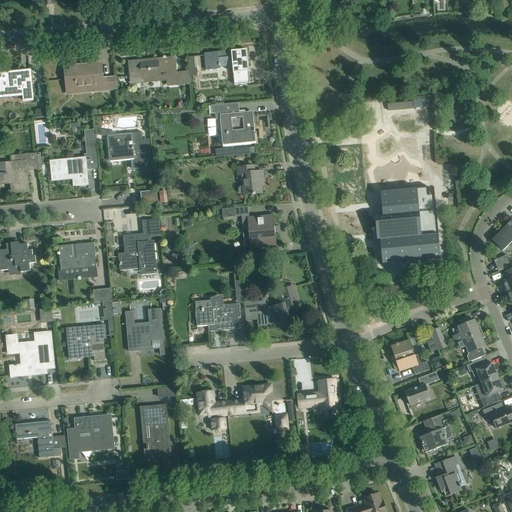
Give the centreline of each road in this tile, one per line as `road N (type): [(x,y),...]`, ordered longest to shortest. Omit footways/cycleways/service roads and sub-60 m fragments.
road 1 (residential): [(349,341),(296,145),(277,15)]
road 2 (residential): [(0,42),(277,15)]
road 3 (residential): [(188,495),(329,478),(392,456)]
road 4 (residential): [(18,511),(188,495)]
road 5 (residential): [(199,355),(349,341)]
road 6 (residential): [(349,341),(485,291)]
road 7 (residential): [(392,456),(349,341)]
